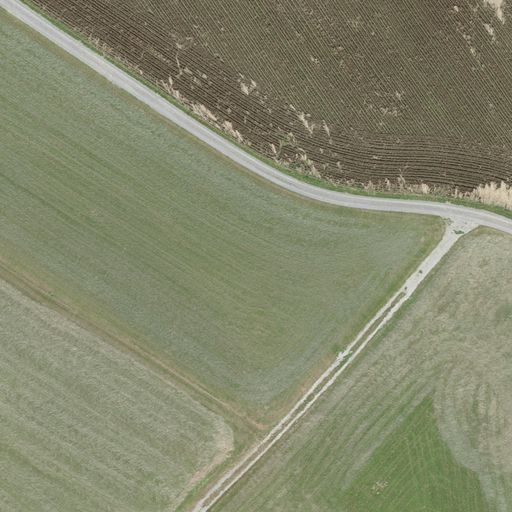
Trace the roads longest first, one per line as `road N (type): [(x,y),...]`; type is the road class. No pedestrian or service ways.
road 1 (track): [(5,0),(277,177),(348,200),(465,212),(511,227)]
road 2 (track): [(468,213),(320,386),(190,511)]
